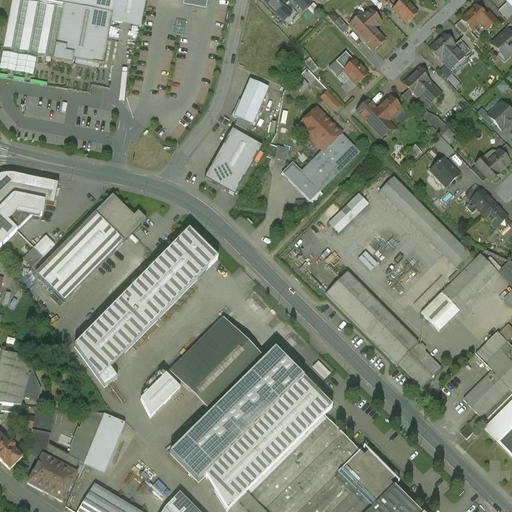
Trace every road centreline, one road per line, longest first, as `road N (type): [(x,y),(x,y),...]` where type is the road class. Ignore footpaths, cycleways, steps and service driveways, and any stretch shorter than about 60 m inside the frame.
road 1 (unclassified): [(163,188),(221,226),(507,511)]
road 2 (residential): [(235,26),(219,101),(163,188)]
road 3 (unclassified): [(0,153),(163,188)]
